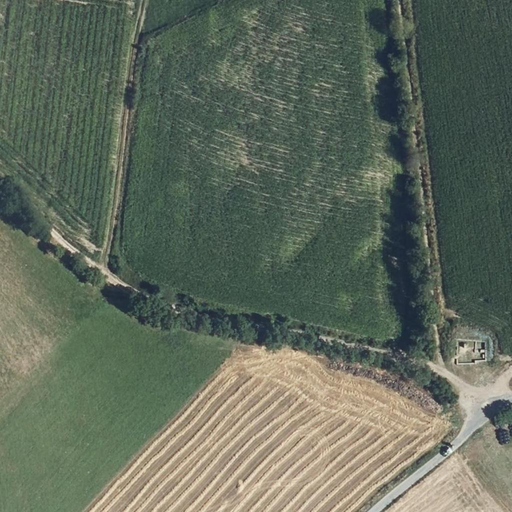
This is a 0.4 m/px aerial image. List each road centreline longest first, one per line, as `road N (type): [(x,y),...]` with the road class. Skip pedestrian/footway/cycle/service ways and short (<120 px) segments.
road 1 (track): [(0,186),(102,272),(154,302),(444,371)]
road 2 (track): [(400,0),(444,371)]
road 3 (track): [(144,0),(102,272)]
road 4 (residential): [(375,511),(494,404),(511,403)]
